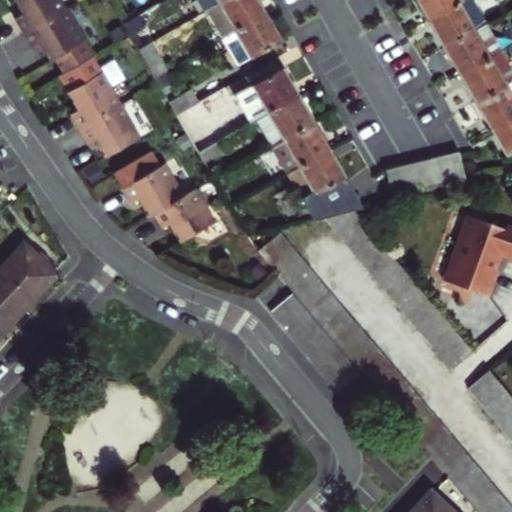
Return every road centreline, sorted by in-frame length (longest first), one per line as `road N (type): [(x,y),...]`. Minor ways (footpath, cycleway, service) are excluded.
road 1 (residential): [(120,260),(243,325),(343,440),(349,468),(315,511)]
road 2 (residential): [(0,106),(82,224),(120,260)]
road 3 (residential): [(511,332),(444,394),(511,474)]
road 4 (residential): [(120,260),(0,390)]
road 5 (residential): [(413,136),(333,0)]
